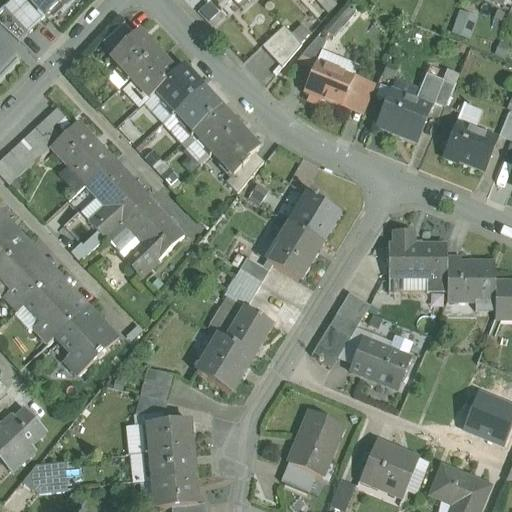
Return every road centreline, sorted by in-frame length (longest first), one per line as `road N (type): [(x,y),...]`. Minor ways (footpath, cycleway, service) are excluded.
road 1 (residential): [(243,511),(258,415),(403,181)]
road 2 (residential): [(403,181),(286,126),(155,0)]
road 3 (residential): [(115,0),(0,118)]
